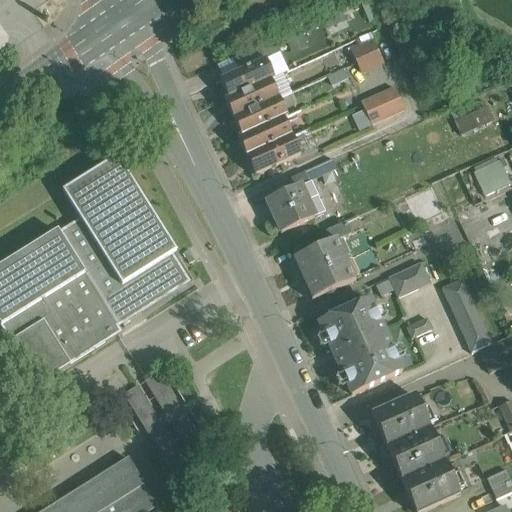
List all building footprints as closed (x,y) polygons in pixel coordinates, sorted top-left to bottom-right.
[(383,64),(373,42),(362,47),(372,69),(383,64)] [(372,69),(362,47),(350,52),(361,74),(372,69)] [(265,62),(220,82),(228,101),(270,82),(274,80),(265,62)] [(228,101),(225,103),(233,121),(278,100),(270,82),(228,101)] [(405,112),(395,89),(383,94),(394,117),(405,112)] [(394,117),(383,94),(372,99),(383,122),(394,117)] [(372,99),(361,104),(372,126),(383,122),(372,99)] [(278,100),(233,121),(241,139),(283,120),(287,118),(278,100)] [(443,126),(450,142),(491,125),(485,109),(443,126)] [(241,139),(238,141),(246,159),(291,138),(283,120),(241,139)] [(291,138),(246,159),(255,178),(300,158),(291,138)] [(176,255),(116,159),(61,194),(79,221),(58,234),(118,329),(190,284),(172,257),(176,255)] [(485,197),(511,183),(500,160),(473,174),(485,197)] [(304,174),(283,183),(288,195),(299,190),(309,185),(304,174)] [(288,195),(266,205),(280,237),(314,222),(313,220),(311,221),(298,192),(300,191),(299,190),(288,195)] [(408,203),(418,226),(443,214),(433,191),(408,203)] [(347,224),(319,236),(324,248),(336,242),(351,235),(347,224)] [(57,233),(0,268),(0,328),(37,387),(121,335),(118,329),(58,234),(57,233)] [(324,248),(292,262),(302,283),(345,263),(336,242),(324,248)] [(345,263),(302,283),(311,304),(355,285),(345,263)] [(430,286),(421,266),(410,271),(419,291),(430,286)] [(419,291),(410,271),(399,276),(408,296),(419,291)] [(399,276),(388,280),(398,301),(408,296),(399,276)] [(462,282),(442,291),(447,302),(467,293),(462,282)] [(467,293),(447,302),(452,313),(472,304),(467,293)] [(369,302),(319,325),(351,397),(402,374),(369,302)] [(472,304),(452,313),(457,324),(477,314),(472,304)] [(477,314),(457,324),(461,334),(482,325),(477,314)] [(432,332),(427,321),(407,331),(412,341),(432,332)] [(482,325),(461,334),(466,345),(487,336),(482,325)] [(487,336),(466,345),(471,356),(479,352),(492,347),(487,336)] [(511,337),(492,347),(479,352),(490,376),(511,365),(511,337)] [(126,394),(170,477),(192,465),(186,454),(202,445),(164,374),(126,394)] [(415,398),(372,417),(386,450),(429,431),(415,398)] [(67,403),(58,409),(69,428),(79,421),(67,403)] [(511,434),(511,403),(499,409),(511,435),(511,434)] [(429,431),(386,450),(401,483),(444,464),(429,431)] [(44,511),(151,511),(157,509),(144,487),(145,487),(128,460),(44,511)] [(444,464),(401,483),(414,511),(428,511),(460,498),(444,464)] [(511,484),(507,473),(487,482),(496,502),(511,495),(511,484)]
